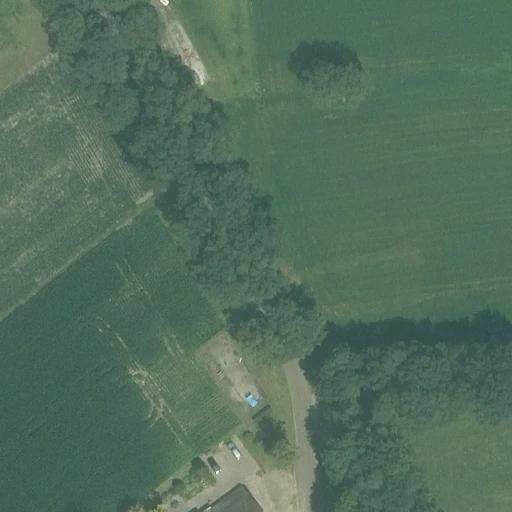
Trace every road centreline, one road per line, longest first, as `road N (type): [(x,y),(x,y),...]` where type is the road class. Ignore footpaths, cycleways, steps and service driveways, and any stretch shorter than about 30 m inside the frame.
road 1 (unclassified): [(312,411),(284,345),(94,0)]
road 2 (unclassified): [(312,411),(511,380)]
